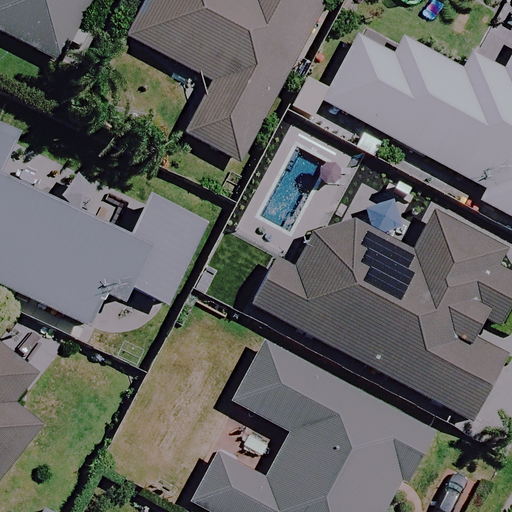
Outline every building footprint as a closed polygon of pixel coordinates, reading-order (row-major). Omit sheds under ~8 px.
[(0,0),(0,42),(53,68),(85,0),(0,0)] [(320,0),(141,0),(120,42),(203,86),(175,138),(231,168),(320,0)] [(511,44),(495,75),(463,58),(454,74),(395,43),(386,60),(349,41),(314,107),(482,196),(475,208),(511,227),(511,44)] [(0,137),(0,297),(80,334),(95,301),(115,311),(122,296),(157,312),(194,232),(134,204),(116,243),(0,189),(0,164),(10,142),(0,137)] [(448,250),(431,241),(421,262),(327,213),(294,276),(262,259),(237,308),(463,426),(498,361),(464,343),(474,324),(492,334),(511,295),(511,283),(487,270),(496,253),(458,233),(448,250)] [(383,511),(423,438),(256,347),(222,408),(280,439),(255,485),(209,460),(183,508),(190,511),(383,511)] [(0,471),(31,430),(3,408),(23,382),(0,364),(0,471)]
